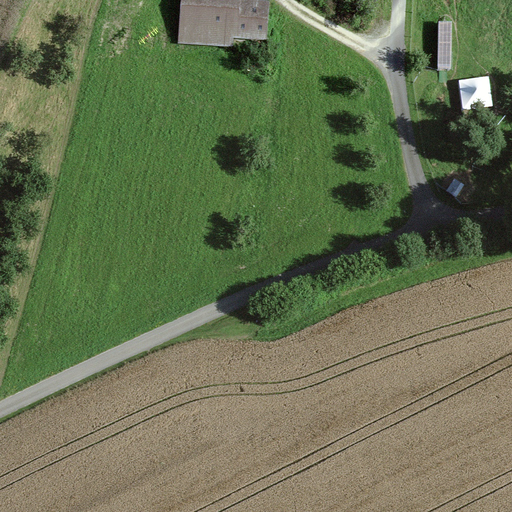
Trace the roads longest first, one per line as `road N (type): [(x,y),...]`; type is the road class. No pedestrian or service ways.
road 1 (unclassified): [(511,219),(428,228),(284,283),(0,421)]
road 2 (track): [(428,228),(400,98),(400,0)]
